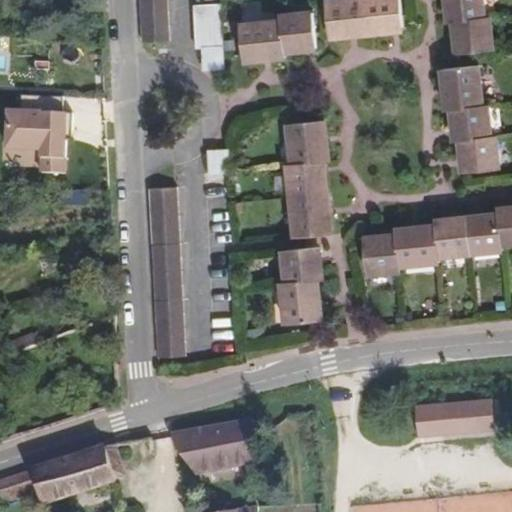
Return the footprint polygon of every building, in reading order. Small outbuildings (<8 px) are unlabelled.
[(167,0),(140,0),(143,44),(170,42),(167,0)] [(370,32),(366,0),(334,0),(328,1),(331,36),(370,32)] [(399,0),(366,0),(370,32),(403,28),(399,0)] [(484,17),(482,0),(447,0),(449,21),(454,20),(484,17)] [(222,47),(220,10),(193,10),(196,47),(204,48),(222,47)] [(312,13),(281,16),(282,21),(285,51),(315,47),(312,13)] [(489,16),(484,17),(454,20),(457,51),(491,48),(489,16)] [(285,51),(282,21),(241,25),(245,60),(285,56),(285,51)] [(222,47),(204,48),(205,68),(223,67),(222,47)] [(443,68),(447,109),(452,108),(483,105),(478,65),(443,68)] [(452,108),(456,140),(461,140),(491,136),(488,105),(483,105),(452,108)] [(10,111),(8,154),(43,155),(42,175),(70,176),(73,114),(10,111)] [(293,165),(323,161),(328,161),(324,120),(289,123),(293,165)] [(491,136),(461,140),(465,175),(501,172),(497,135),(491,136)] [(210,174),(230,171),(228,151),(209,153),(210,174)] [(289,165),(292,196),(327,192),(323,161),(293,165),(289,165)] [(178,187),(150,189),(159,357),(186,354),(178,187)] [(292,196),(296,234),(331,231),(327,192),(292,196)] [(86,207),(86,196),(61,196),(61,207),(86,207)] [(511,208),(497,210),(497,214),(501,244),(511,243),(511,208)] [(497,214),(468,217),(471,252),(501,249),(501,244),(497,214)] [(471,252),(468,217),(434,220),(435,225),(438,255),(471,252)] [(399,265),(439,261),(438,255),(435,225),(395,229),(396,234),(399,265)] [(370,273),(400,270),(399,265),(396,234),(367,237),(370,273)] [(317,276),(323,276),(320,245),(285,248),(288,279),(317,276)] [(288,279),(283,280),(287,321),(321,317),(317,276),(288,279)] [(497,401),(422,406),(424,436),(499,431),(497,401)] [(263,467),(260,420),(180,434),(183,453),(209,475),(263,467)] [(133,467),(125,443),(0,483),(0,494),(5,510),(20,506),(20,501),(56,490),(60,503),(125,482),(121,472),(133,467)] [(121,472),(125,482),(137,477),(133,467),(121,472)]
